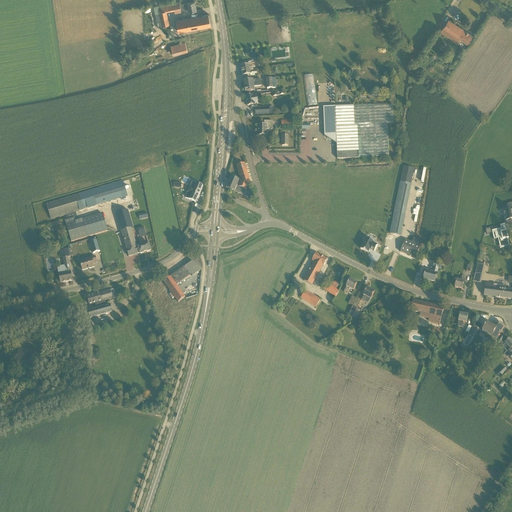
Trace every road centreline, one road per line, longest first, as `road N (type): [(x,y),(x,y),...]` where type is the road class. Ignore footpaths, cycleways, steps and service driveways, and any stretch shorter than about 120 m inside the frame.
road 1 (tertiary): [(295,232),(409,288),(508,311)]
road 2 (primary): [(147,511),(206,307)]
road 3 (tertiary): [(0,305),(159,264),(190,236)]
